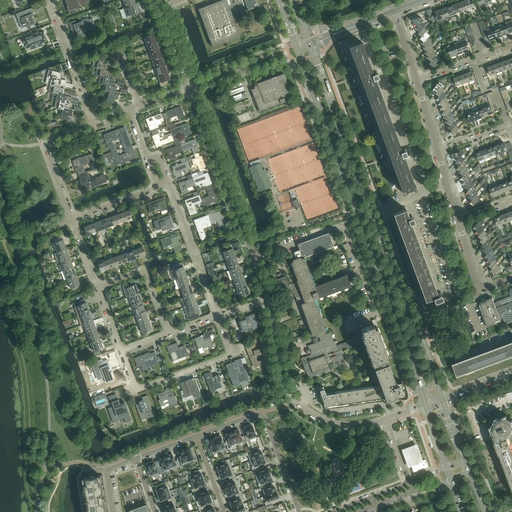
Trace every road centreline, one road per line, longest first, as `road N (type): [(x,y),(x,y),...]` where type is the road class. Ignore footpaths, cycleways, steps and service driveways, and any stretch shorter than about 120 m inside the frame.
road 1 (tertiary): [(297,47),(425,405)]
road 2 (tertiary): [(442,399),(309,43)]
road 3 (residential): [(269,298),(191,86)]
road 4 (unclassified): [(269,298),(288,395),(332,422),(387,419)]
road 5 (residential): [(299,511),(264,416),(196,436)]
road 6 (residential): [(136,389),(233,355),(219,315)]
road 7 (residential): [(219,315),(168,183)]
road 8 (residential): [(72,219),(43,141),(93,121)]
road 9 (residential): [(93,121),(48,0)]
